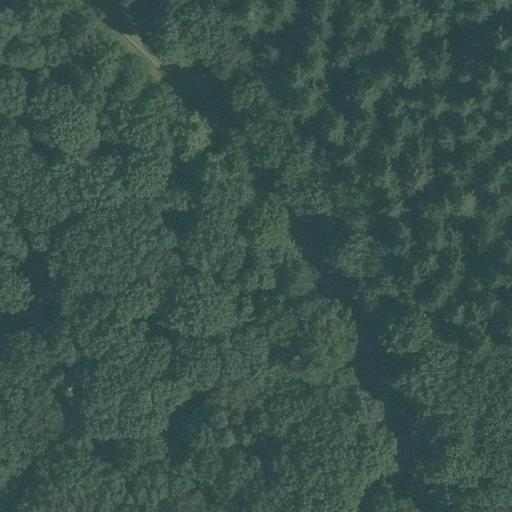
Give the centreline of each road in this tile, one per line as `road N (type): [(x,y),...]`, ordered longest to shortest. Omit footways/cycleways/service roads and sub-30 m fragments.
road 1 (tertiary): [(423,511),(371,359),(293,217),(220,119),(101,0)]
road 2 (track): [(221,482),(230,451),(227,416),(149,287),(134,228),(112,187),(54,145),(0,90)]
road 3 (track): [(221,482),(0,330)]
road 4 (track): [(96,401),(0,487)]
